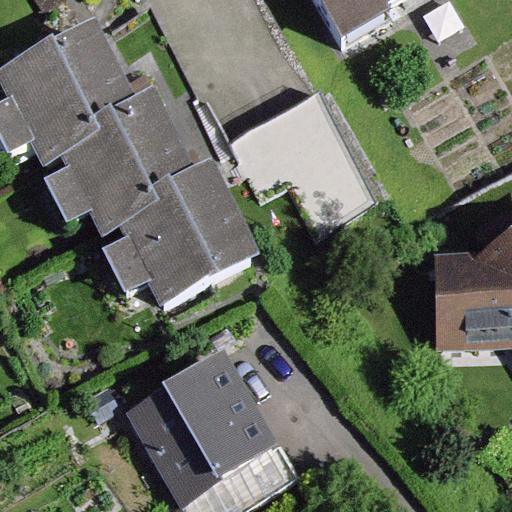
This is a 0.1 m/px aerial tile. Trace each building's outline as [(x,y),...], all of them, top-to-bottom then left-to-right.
[(308,0),(340,57),(440,0),(308,0)] [(46,172),(68,161),(99,146),(95,138),(130,122),(92,44),(5,86),(46,172)] [(239,147),(269,210),(300,194),(323,240),(380,212),(327,104),(239,147)] [(151,206),(189,188),(151,111),(130,122),(95,138),(99,146),(68,161),(106,239),(128,228),(155,215),(151,206)] [(155,215),(128,228),(166,306),(252,265),(210,178),(189,188),(151,206),(155,215)] [(511,249),(491,264),(435,265),(440,366),(511,361),(511,249)] [(211,511),(280,470),(222,376),(130,432),(179,511),(211,511)]
